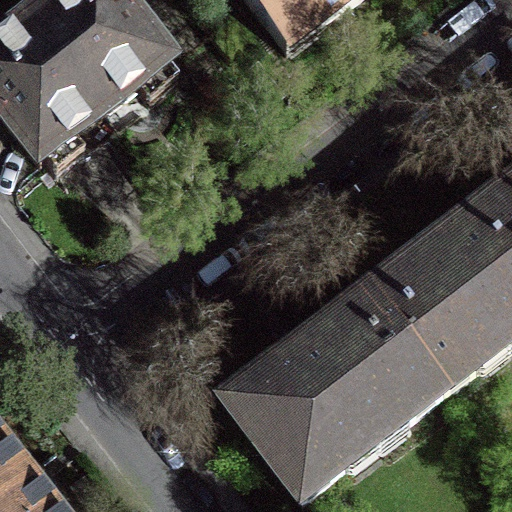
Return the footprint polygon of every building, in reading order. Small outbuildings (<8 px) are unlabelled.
[(117,136),(178,89),(166,74),(170,70),(116,0),(62,0),(31,25),(117,136)] [(243,0),(279,48),(314,23),(313,22),(342,1),(349,10),(362,0),(243,0)] [(56,183),(117,136),(31,25),(0,48),(0,121),(39,172),(44,168),(56,183)] [(511,195),(494,209),(511,232),(511,195)] [(433,255),(368,304),(443,402),(477,376),(470,366),(511,333),(511,232),(494,209),(455,238),(448,228),(436,237),(425,245),(433,255)] [(289,364),(227,410),(301,509),(347,475),(339,464),(398,420),(406,430),(443,402),(368,304),(311,347),(303,337),(292,345),(281,354),(289,364)] [(0,511),(50,511),(30,486),(0,446),(0,511)]
